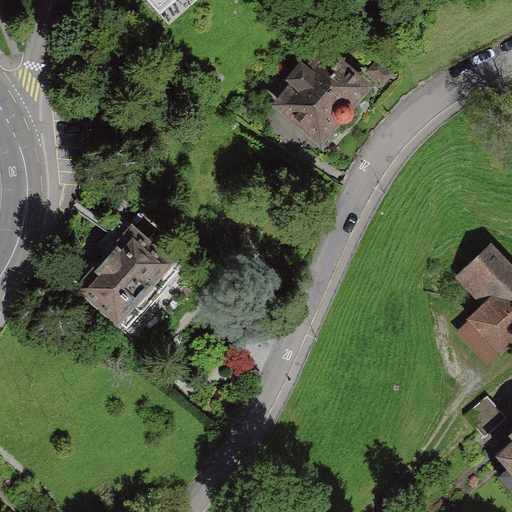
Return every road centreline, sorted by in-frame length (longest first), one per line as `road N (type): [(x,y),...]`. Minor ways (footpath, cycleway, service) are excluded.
road 1 (residential): [(511,57),(412,112),(366,170),(299,331),(201,511)]
road 2 (motorway): [(511,263),(125,431),(0,461)]
road 3 (motorway): [(324,511),(511,431)]
road 4 (tertiary): [(0,283),(21,248),(30,201),(8,123)]
road 5 (residential): [(8,123),(31,86),(56,0)]
